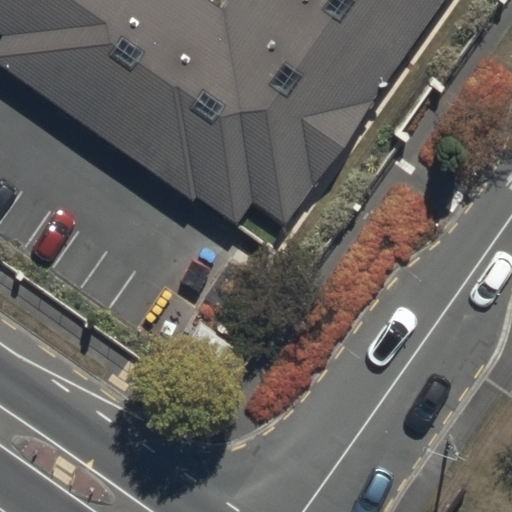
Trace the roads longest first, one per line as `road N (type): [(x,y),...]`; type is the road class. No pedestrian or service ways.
road 1 (residential): [(297,511),(511,211)]
road 2 (secondary): [(117,511),(0,426)]
